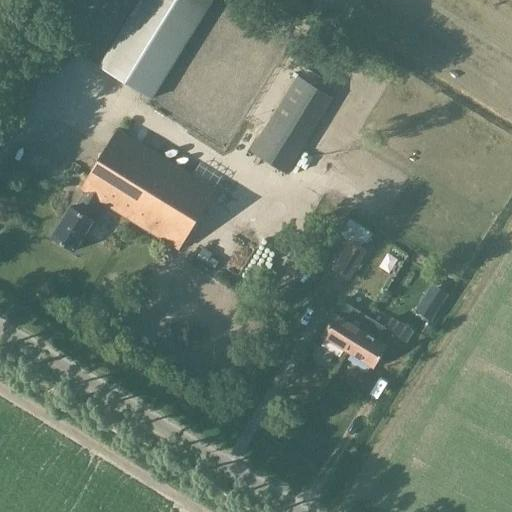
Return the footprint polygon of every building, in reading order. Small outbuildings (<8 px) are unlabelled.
[(150,100),(212,0),(138,0),(97,67),(150,100)] [(296,77),(251,153),(285,174),(332,99),(296,77)] [(178,249),(214,190),(115,129),(80,189),(84,192),(73,209),(69,207),(51,238),(74,252),(79,243),(93,221),(89,218),(100,201),(178,249)] [(368,250),(350,240),(349,239),(330,270),(349,281),(368,250)] [(430,320),(443,299),(429,290),(416,311),(430,320)] [(348,353),(369,318),(342,301),(334,314),(335,314),(321,336),(348,353)] [(391,319),(385,328),(369,318),(348,353),(373,368),(386,347),(398,354),(412,332),(391,319)]
